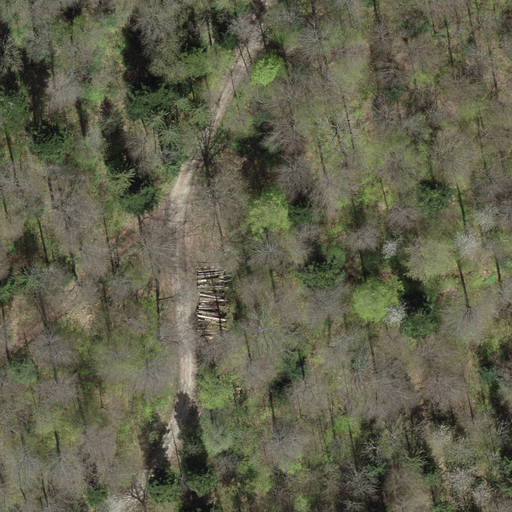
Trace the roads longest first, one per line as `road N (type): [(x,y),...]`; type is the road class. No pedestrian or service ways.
road 1 (track): [(265,9),(177,202),(195,359),(187,410),(124,511)]
road 2 (track): [(0,363),(177,202)]
